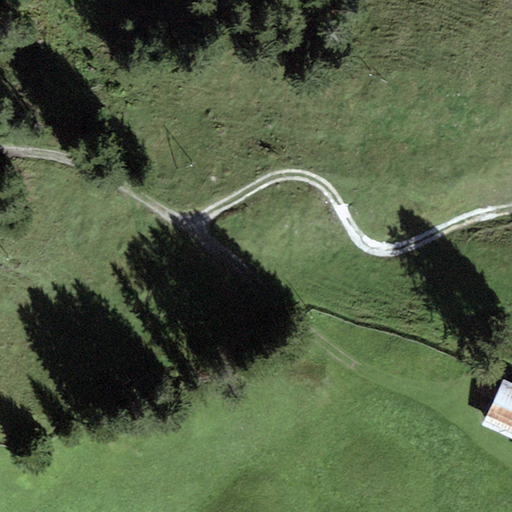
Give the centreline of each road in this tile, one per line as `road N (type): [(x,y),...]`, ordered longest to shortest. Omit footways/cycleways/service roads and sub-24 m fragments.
road 1 (track): [(0,150),(95,167),(190,226),(260,181),(298,175),(325,183),(360,233),(386,250),(511,209)]
road 2 (track): [(190,226),(296,311)]
